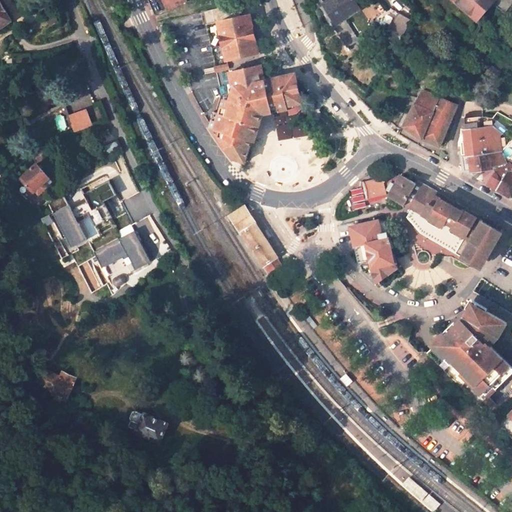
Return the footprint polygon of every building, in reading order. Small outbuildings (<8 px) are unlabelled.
[(185,0),(162,0),(167,10),(186,2),(185,0)] [(317,0),(316,1),(328,18),(331,16),(323,4),(324,3),(321,0),(317,0)] [(353,0),(329,0),(324,3),(323,4),(331,16),(328,18),(344,43),(356,36),(345,19),(359,9),(353,0)] [(494,0),(454,0),(461,6),(464,3),(480,17),(494,0)] [(0,1),(0,29),(12,22),(0,1)] [(477,20),(480,17),(464,3),(461,6),(477,20)] [(261,52),(251,13),(214,23),(225,62),(261,52)] [(391,28),(402,34),(410,21),(399,15),(391,28)] [(259,63),(226,71),(230,87),(226,99),(219,98),(210,127),(220,129),(219,139),(224,148),(229,148),(229,153),(234,154),(233,159),(244,161),(248,144),(252,144),(259,118),(269,116),(283,113),(283,111),(297,106),(290,74),(265,78),(263,78),(259,63)] [(82,71),(74,75),(79,91),(88,86),(82,71)] [(418,99),(404,127),(423,139),(440,146),(455,106),(429,94),(424,102),(418,99)] [(86,111),(71,117),(77,132),(92,126),(86,111)] [(465,173),(494,169),(495,172),(488,186),(510,198),(511,194),(511,153),(508,150),(506,151),(499,136),(502,134),(493,126),(482,127),(480,118),(466,119),(467,129),(464,130),(467,157),(463,158),(465,173)] [(303,122),(277,127),(279,140),(305,136),(303,122)] [(36,164),(20,179),(33,193),(35,191),(38,195),(47,188),(43,184),(49,179),(36,164)] [(394,176),(365,183),(369,199),(388,195),(390,196),(390,197),(404,206),(405,205),(408,206),(413,209),(408,218),(419,230),(477,264),(480,263),(482,260),(484,259),(487,253),(490,254),(496,243),(496,241),(497,238),(497,236),(496,234),(495,230),(476,219),(478,215),(423,184),(421,187),(419,186),(402,175),(400,179),(394,176)] [(71,203),(54,213),(72,248),(90,238),(79,216),(90,211),(97,225),(117,215),(108,198),(119,193),(112,178),(84,192),(88,200),(74,208),(71,203)] [(255,222),(243,205),(226,216),(237,234),(255,222)] [(273,250),(255,222),(237,234),(255,263),(260,260),(268,273),(276,268),(281,265),(279,261),(277,259),(278,259),(273,250)] [(377,222),(350,228),(358,263),(370,261),(372,270),(377,282),(395,270),(385,223),(377,222)] [(132,243),(116,255),(133,277),(148,265),(132,243)] [(79,267),(91,290),(100,285),(94,274),(93,275),(87,263),(79,267)] [(284,272),(276,278),(285,289),(293,283),(284,272)] [(508,321),(473,300),(463,316),(430,351),(485,411),(506,396),(502,392),(493,382),(506,383),(511,376),(511,365),(490,343),(501,333),(508,321)] [(57,375),(49,367),(34,383),(54,392),(53,394),(58,396),(57,398),(62,401),(63,399),(67,400),(70,393),(72,393),(75,386),(73,386),(77,378),(60,371),(57,375)] [(345,374),(340,379),(347,386),(353,382),(345,374)] [(160,443),(169,423),(145,412),(144,415),(136,411),(133,412),(131,418),(132,422),(130,427),(137,430),(136,432),(160,443)] [(511,411),(498,425),(511,439),(511,411)] [(409,477),(402,485),(432,511),(434,511),(441,504),(409,477)]
